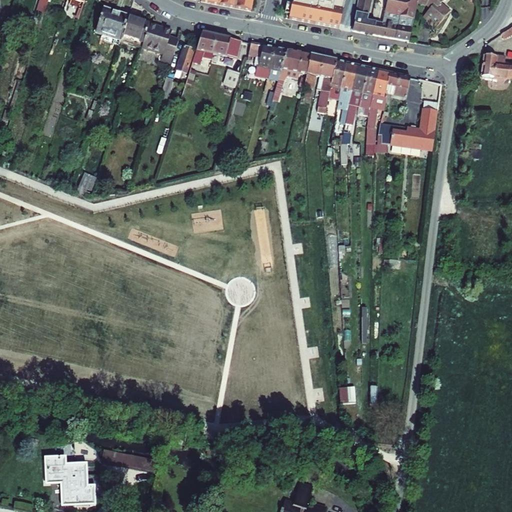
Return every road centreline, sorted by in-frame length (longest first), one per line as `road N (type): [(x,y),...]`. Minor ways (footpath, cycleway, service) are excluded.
road 1 (unclassified): [(445,66),(452,80),(394,511)]
road 2 (residential): [(265,30),(445,66)]
